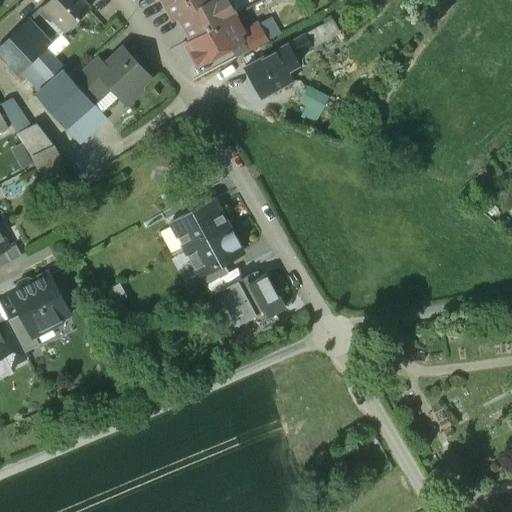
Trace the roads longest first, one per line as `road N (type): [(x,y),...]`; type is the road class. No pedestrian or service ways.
road 1 (track): [(0,474),(329,334),(511,301)]
road 2 (residential): [(329,334),(202,119),(118,0)]
road 3 (track): [(329,334),(434,511)]
